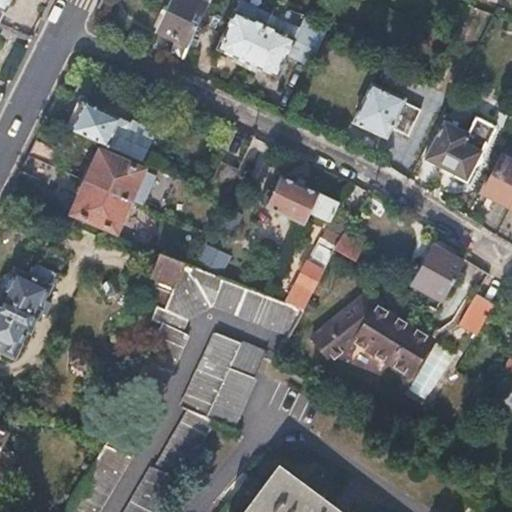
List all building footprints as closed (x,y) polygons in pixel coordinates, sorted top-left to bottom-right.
[(0,0),(0,10),(4,12),(9,0),(0,0)] [(179,38),(192,43),(211,0),(177,0),(163,31),(179,38)] [(219,48),(248,61),(269,14),(240,2),(219,48)] [(269,14),(248,61),(278,74),(287,53),(312,65),(325,36),(329,27),(274,4),(269,14)] [(172,54),(184,60),(192,43),(179,38),(172,54)] [(422,110),(404,102),(406,98),(373,84),(356,121),(388,137),(392,127),(411,136),(422,110)] [(83,100),(70,129),(144,163),(148,154),(112,137),(120,118),(83,100)] [(427,158),(467,179),(474,169),(481,161),(480,156),(487,144),(488,144),(497,128),(477,118),(469,133),(446,121),(427,158)] [(66,154),(36,142),(35,143),(28,157),(59,170),(66,154)] [(101,152),(88,182),(129,200),(135,186),(142,170),(101,152)] [(59,170),(28,157),(21,172),(20,173),(52,186),(59,170)] [(486,192),(511,205),(511,203),(511,162),(502,157),(486,192)] [(225,201),(236,176),(218,167),(207,192),(225,201)] [(328,224),(338,205),(281,177),(265,208),(303,225),(308,215),(328,224)] [(129,200),(88,182),(75,213),(116,231),(123,213),(128,215),(134,202),(129,200)] [(129,200),(134,202),(137,204),(143,190),(135,186),(129,200)] [(365,249),(344,238),(337,251),(336,253),(358,265),(365,249)] [(198,256),(223,266),(229,252),(204,242),(198,256)] [(336,253),(337,251),(320,242),(288,306),(303,312),(336,253)] [(443,298),(462,266),(432,248),(413,282),(443,298)] [(171,294),(184,264),(165,256),(153,286),(171,294)] [(268,298),(196,269),(184,264),(171,294),(167,302),(164,309),(160,307),(158,306),(150,323),(161,327),(102,452),(66,511),(99,511),(134,454),(188,337),(181,334),(188,321),(215,309),(289,337),(303,312),(288,306),(268,298)] [(0,340),(22,349),(30,331),(34,332),(58,275),(37,265),(32,277),(15,270),(4,296),(6,298),(0,313),(0,340)] [(476,333),(494,301),(474,290),(456,322),(476,333)] [(366,345),(364,352),(407,378),(428,341),(359,300),(308,341),(327,364),(352,345),(355,339),(366,345)] [(124,511),(159,511),(178,481),(183,484),(220,423),(240,431),(265,356),(216,337),(183,411),(190,413),(154,469),(151,468),(124,511)] [(352,345),(364,352),(366,345),(355,339),(352,345)] [(22,349),(0,340),(0,349),(18,357),(22,349)] [(244,511),(336,511),(278,468),(244,511)]
